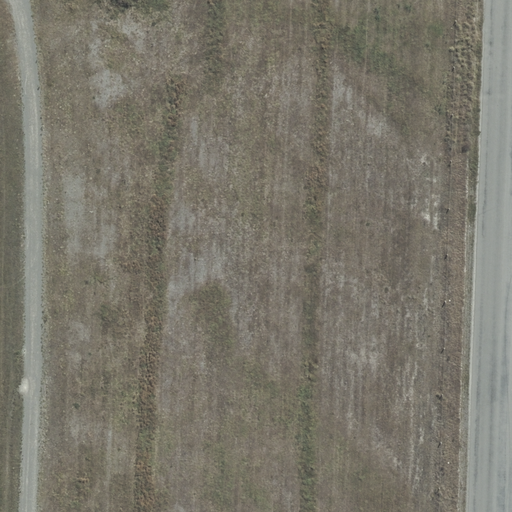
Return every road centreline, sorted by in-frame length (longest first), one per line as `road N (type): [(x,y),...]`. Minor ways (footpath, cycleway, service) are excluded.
road 1 (track): [(19,0),(33,74),(39,214),(27,511)]
road 2 (unclassified): [(491,511),(511,0)]
